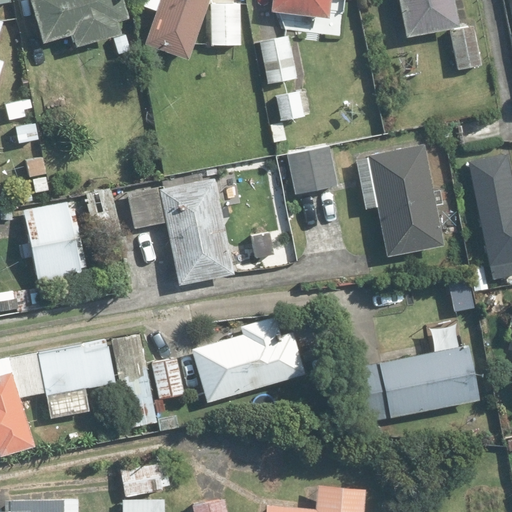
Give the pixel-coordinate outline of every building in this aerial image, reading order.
[(130,0),(35,0),(47,39),(77,30),(80,43),(116,33),(122,53),(135,50),(125,16),(134,13),(130,0)] [(195,54),(211,0),(143,0),(143,1),(159,6),(149,39),(195,54)] [(242,0),(214,0),(214,43),(219,43),(219,56),(242,56),(242,0)] [(337,0),(275,0),(275,4),(323,10),(320,34),(340,36),(343,14),(336,13),(337,0)] [(461,0),(403,0),(410,33),(448,26),(457,71),(483,65),(474,19),(465,21),(461,0)] [(0,40),(9,15),(0,12),(0,81),(9,56),(0,53),(0,40)] [(290,33),(260,39),(268,80),(298,75),(290,33)] [(308,84),(278,90),(284,117),(270,120),(275,143),(292,139),(288,119),(314,114),(308,84)] [(446,239),(427,139),(361,152),(370,205),(381,203),(390,250),(446,239)] [(334,142),(288,151),(296,192),(342,183),(334,142)] [(511,153),(511,149),(471,158),(497,273),(511,269),(511,153)] [(47,152),(28,157),(37,190),(56,186),(47,152)] [(222,172),(128,188),(134,226),(171,220),(182,280),(238,270),(222,172)] [(125,226),(113,184),(87,192),(99,234),(125,226)] [(76,196),(26,207),(43,284),(93,274),(76,196)] [(273,227),(248,230),(251,255),(276,252),(273,227)] [(43,288),(0,288),(0,309),(43,308),(43,288)] [(193,346),(209,399),(311,367),(299,329),(286,333),(280,311),(245,322),(247,329),(193,346)] [(366,421),(490,393),(477,336),(464,339),(459,317),(425,325),(430,348),(379,360),(383,376),(357,382),(366,421)] [(26,392),(48,389),(52,414),(92,407),(88,382),(121,377),(114,337),(20,353),(26,392)] [(188,391),(181,360),(156,366),(164,396),(188,391)] [(39,442),(16,367),(0,371),(0,448),(3,448),(5,453),(39,442)] [(153,375),(125,380),(133,424),(159,420),(161,431),(184,427),(181,410),(160,414),(153,375)] [(122,468),(128,493),(175,483),(169,457),(122,468)] [(367,511),(369,483),(319,481),(318,501),(267,499),(266,511),(367,511)] [(38,506),(0,505),(0,511),(81,511),(82,492),(38,492),(38,506)] [(168,511),(169,498),(126,496),(124,511),(168,511)] [(231,511),(228,496),(196,502),(197,511),(231,511)]
